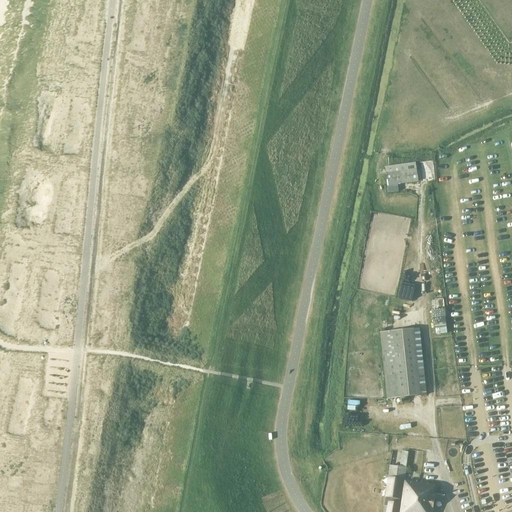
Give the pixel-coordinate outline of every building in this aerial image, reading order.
[(385,168),(387,187),(418,182),(415,163),(385,168)] [(444,309),(432,310),(432,312),(432,315),(433,329),(435,328),(436,335),(446,334),(445,325),(444,309)] [(413,329),(380,333),(387,400),(420,396),(426,396),(419,329),(413,329)] [(406,468),(408,453),(401,452),(399,468),(390,466),(384,507),(387,507),(386,511),(397,511),(402,480),(405,480),(406,468)] [(404,481),(399,511),(432,511),(435,495),(433,495),(434,486),(404,481)]
